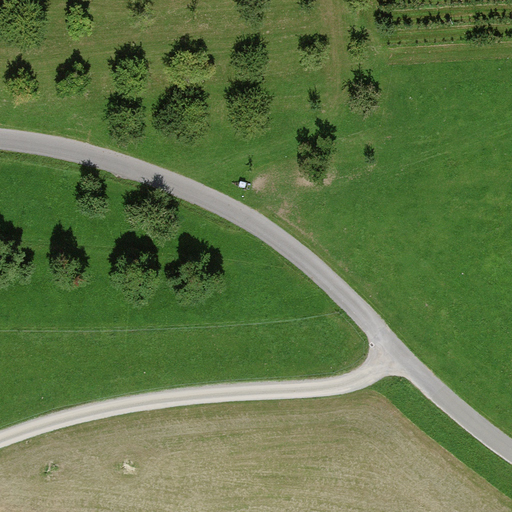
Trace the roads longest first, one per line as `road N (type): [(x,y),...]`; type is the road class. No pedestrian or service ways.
road 1 (unclassified): [(511,454),(288,245),(224,201),(106,159),(0,141)]
road 2 (track): [(0,442),(141,402),(356,381),(399,353)]
